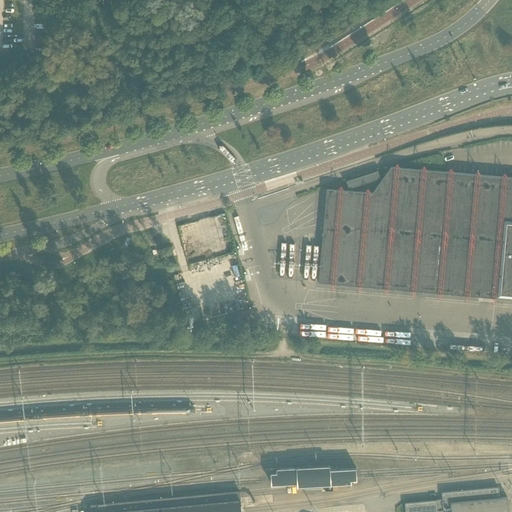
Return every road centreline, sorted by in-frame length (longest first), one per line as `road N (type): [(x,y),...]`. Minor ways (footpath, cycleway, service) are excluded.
road 1 (secondary): [(489,0),(423,48),(174,132)]
road 2 (unclassified): [(511,130),(471,133),(253,204),(241,173)]
road 3 (secondary): [(241,173),(511,80)]
road 4 (secondary): [(116,207),(241,173)]
road 5 (unclassified): [(0,256),(80,236),(116,207)]
road 6 (secondary): [(118,148),(0,176)]
